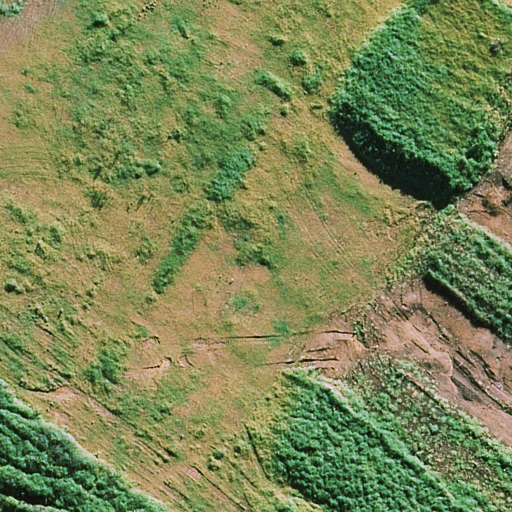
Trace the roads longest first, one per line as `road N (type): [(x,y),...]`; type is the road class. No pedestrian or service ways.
road 1 (motorway): [(511,447),(0,112)]
road 2 (motorway): [(37,0),(511,312)]
